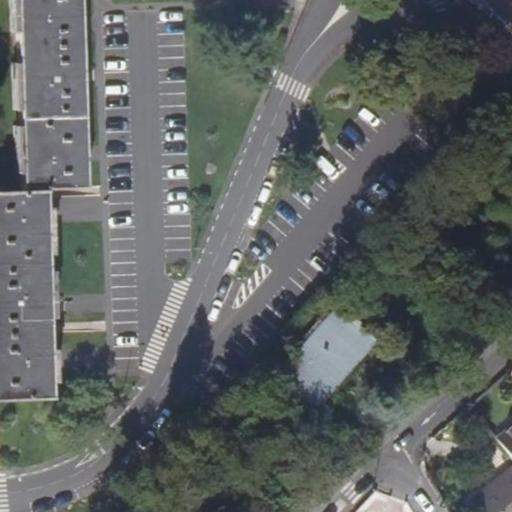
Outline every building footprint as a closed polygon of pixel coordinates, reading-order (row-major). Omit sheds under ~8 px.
[(0,401),(49,399),(44,216),(43,191),(83,189),(77,0),(13,0),(20,191),(0,191),(0,401)] [(309,413),(373,342),(333,307),(271,380),(309,413)] [(511,429),(496,442),(511,462),(511,429)] [(511,511),(511,470),(471,503),(477,511),(511,511)] [(298,479),(270,511),(297,511),(315,492),(300,479),(298,479)]
